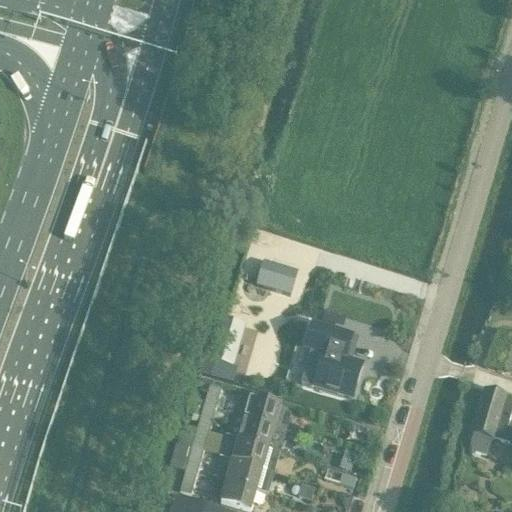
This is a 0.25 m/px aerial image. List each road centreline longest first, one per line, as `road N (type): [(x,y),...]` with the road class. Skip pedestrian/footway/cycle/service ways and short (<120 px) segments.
road 1 (unclassified): [(382,511),(511,81)]
road 2 (primary): [(0,464),(147,54)]
road 3 (primary): [(76,57),(0,282)]
